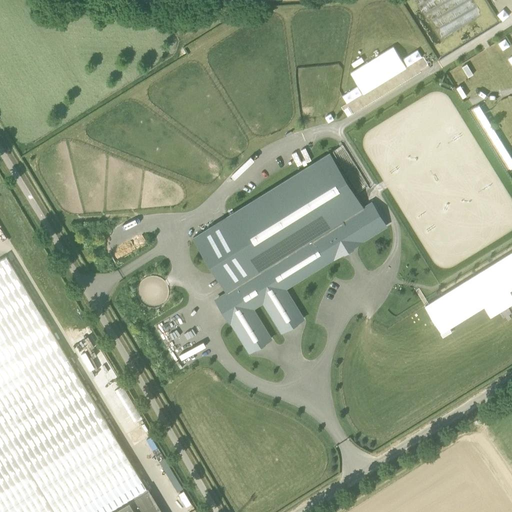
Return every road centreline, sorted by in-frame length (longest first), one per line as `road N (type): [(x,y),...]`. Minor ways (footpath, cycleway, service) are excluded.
road 1 (unclassified): [(216,511),(0,146)]
road 2 (unclassified): [(300,511),(511,381)]
road 3 (track): [(104,0),(305,0)]
